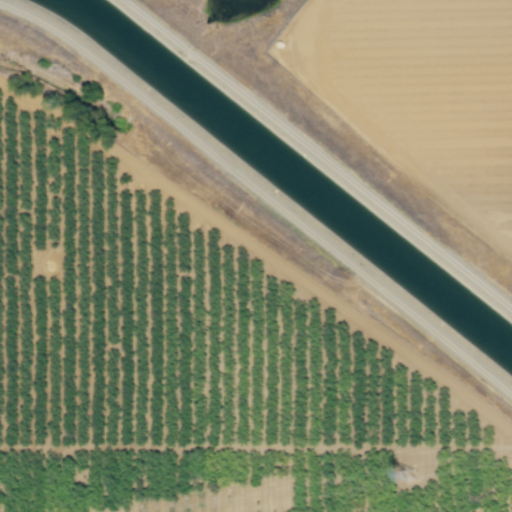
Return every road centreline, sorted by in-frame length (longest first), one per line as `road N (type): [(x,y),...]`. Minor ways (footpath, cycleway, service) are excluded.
road 1 (track): [(511,434),(125,158),(0,84)]
road 2 (track): [(0,447),(511,447)]
road 3 (track): [(314,0),(275,44),(279,59),(511,257)]
